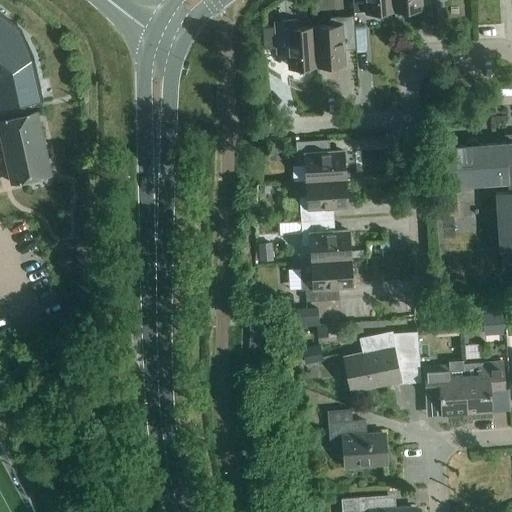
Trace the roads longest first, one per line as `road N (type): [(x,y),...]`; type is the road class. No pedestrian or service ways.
road 1 (tertiary): [(177,511),(160,426),(155,256)]
road 2 (tertiary): [(150,33),(145,238),(155,256)]
road 3 (tertiary): [(155,256),(164,238),(177,51)]
road 4 (residential): [(409,119),(424,316)]
road 5 (residential): [(511,52),(427,56),(408,86),(409,119)]
road 6 (residential): [(439,511),(440,450),(511,438)]
road 7 (residential): [(409,119),(278,127)]
